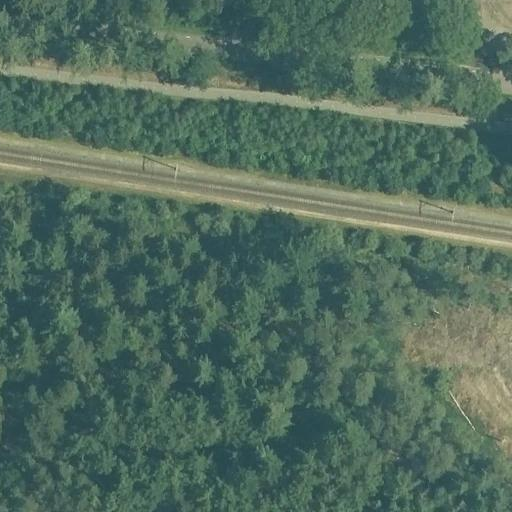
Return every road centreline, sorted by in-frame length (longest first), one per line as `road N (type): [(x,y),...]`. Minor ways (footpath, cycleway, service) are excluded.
road 1 (track): [(511,459),(398,327),(0,318)]
road 2 (tertiary): [(511,70),(0,9)]
